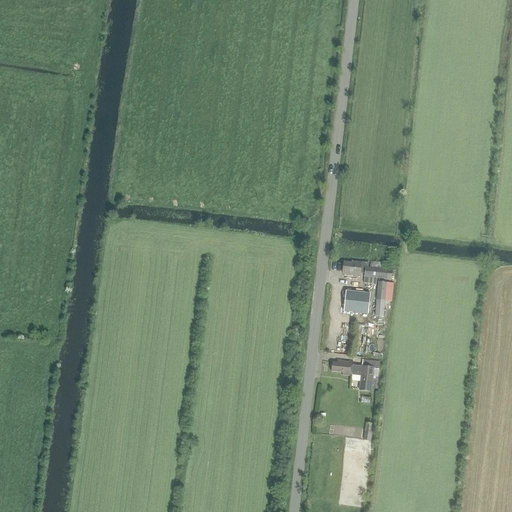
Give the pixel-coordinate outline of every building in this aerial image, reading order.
[(382,269),(383,263),(371,262),(370,264),(352,262),(352,263),(344,262),(342,274),(345,274),(344,275),(360,277),(360,273),(364,274),(364,278),(391,280),(392,270),(382,269)] [(393,284),(378,282),(377,301),(375,317),(384,318),(385,301),(392,302),(393,284)] [(370,294),(346,291),(343,312),(368,315),(370,294)] [(374,369),(353,366),(354,363),(337,361),(337,364),(332,363),(331,372),(342,373),(342,376),(352,377),(352,375),(361,377),(360,391),(372,393),(374,369)] [(371,442),(374,425),(366,424),(363,441),(371,442)]
